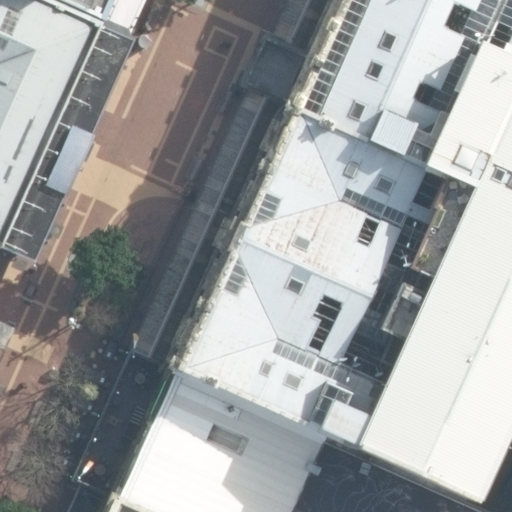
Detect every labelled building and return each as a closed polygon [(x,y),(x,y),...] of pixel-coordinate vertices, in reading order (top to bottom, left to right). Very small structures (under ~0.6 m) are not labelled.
[(103,27),(41,0),(0,0),(0,246),(4,248),(103,27)] [(41,0),(103,27),(114,0),(41,0)] [(511,425),(511,0),(322,0),(152,371),(477,504),(511,425)] [(499,511),(477,504),(152,371),(99,495),(139,511),(499,511)] [(139,511),(99,495),(91,511),(139,511)]
